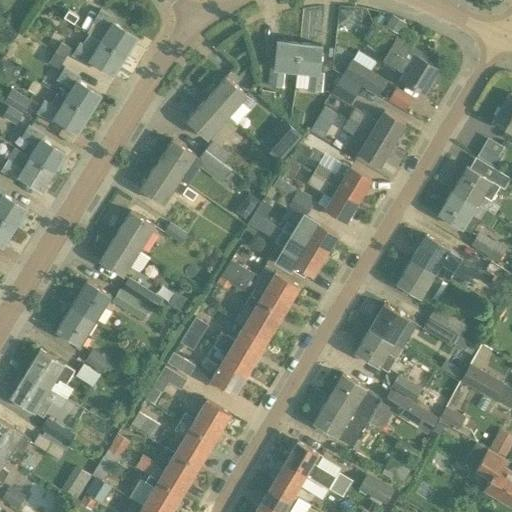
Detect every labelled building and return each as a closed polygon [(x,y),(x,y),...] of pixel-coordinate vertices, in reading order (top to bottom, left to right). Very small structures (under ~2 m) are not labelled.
[(101,9),(93,20),(64,2),(57,13),(88,32),(94,21),(108,30),(101,40),(101,41),(125,56),(137,38),(113,23),(116,19),(101,9)] [(101,41),(101,40),(90,33),(83,43),(81,41),(72,54),(87,64),(89,60),(113,75),(125,56),(101,41)] [(397,38),(385,58),(405,71),(401,78),(424,92),(438,68),(417,54),(419,51),(397,38)] [(278,40),(275,68),(271,67),(268,85),(284,87),(285,71),(298,72),(302,43),(278,40)] [(61,41),(49,62),(59,68),(72,48),(61,41)] [(322,45),(302,43),(298,72),(308,73),(307,90),(323,91),(325,73),(319,72),(322,45)] [(342,74),(360,85),(361,83),(379,94),(387,80),(352,59),(344,74),(343,73),(342,74)] [(101,95),(77,81),(81,75),(65,65),(56,79),(71,88),(65,98),(65,99),(89,114),(101,95)] [(360,85),(342,74),(336,84),(354,95),(360,85)] [(225,76),(206,97),(228,116),(247,95),(225,76)] [(31,100),(12,88),(3,102),(9,105),(3,115),(16,124),(31,100)] [(261,95),(271,105),(273,105),(275,92),(262,89),(261,95)] [(65,99),(65,98),(57,92),(50,103),(45,99),(37,112),(52,122),(55,118),(77,133),(89,114),(65,99)] [(511,94),(510,93),(494,120),(511,131),(511,94)] [(187,120),(209,139),(228,116),(206,97),(187,120)] [(384,110),(377,122),(344,102),(338,111),(349,117),(348,118),(392,144),(405,123),(384,110)] [(326,136),(337,110),(322,104),(311,130),(326,136)] [(392,144),(348,118),(343,127),(352,133),(350,138),(357,142),(360,138),(366,141),(359,152),(380,164),(392,144)] [(289,123),(269,150),(282,159),(302,132),(289,123)] [(65,153),(42,139),(46,133),(29,124),(21,138),(35,146),(29,156),(54,172),(65,153)] [(179,179),(180,178),(196,155),(172,139),(156,163),(179,179)] [(211,141),(205,148),(224,164),(232,153),(222,145),(219,148),(211,141)] [(483,146),(477,156),(495,167),(501,158),(483,146)] [(203,160),(199,166),(220,182),(231,169),(224,164),(205,148),(198,157),(203,160)] [(351,166),(343,161),(336,172),(318,161),(320,158),(314,154),(306,167),(313,171),(313,172),(358,200),(371,178),(351,166)] [(29,156),(23,165),(9,156),(0,170),(16,180),(19,176),(42,191),(54,172),(29,156)] [(179,179),(156,163),(140,187),(163,203),(179,179)] [(511,178),(497,170),(492,180),(467,165),(452,190),(486,210),(486,209),(496,215),(501,206),(491,200),(492,198),(500,186),(511,193),(511,190),(511,178)] [(358,200),(313,172),(307,182),(332,197),(325,208),(346,220),(358,200)] [(284,193),(311,209),(317,197),(275,174),(270,184),(285,192),(284,193)] [(206,196),(187,184),(178,197),(197,210),(206,196)] [(26,209),(3,195),(7,190),(0,185),(0,219),(14,228),(26,209)] [(247,217),(259,197),(247,190),(235,211),(247,217)] [(486,210),(452,190),(437,214),(470,234),(478,222),(486,210)] [(311,209),(284,193),(279,202),(301,214),(295,225),(287,221),(282,229),(325,255),(338,234),(317,222),(307,215),(311,209)] [(265,217),(272,204),(260,198),(247,222),(273,236),(279,225),(265,217)] [(115,235),(138,249),(154,224),(131,210),(115,235)] [(0,219),(0,244),(3,246),(14,228),(0,219)] [(188,233),(170,221),(163,231),(181,243),(188,233)] [(325,255),(282,229),(276,240),(284,245),(275,261),(291,270),(294,264),(313,275),(325,255)] [(505,247),(478,232),(471,246),(498,260),(505,247)] [(425,234),(411,258),(435,274),(441,264),(452,267),(459,255),(425,234)] [(138,249),(115,235),(100,260),(123,274),(128,265),(137,270),(143,268),(150,256),(138,249)] [(239,247),(233,256),(253,268),(259,259),(239,247)] [(435,274),(411,258),(396,283),(429,303),(437,291),(430,283),(435,274)] [(299,286),(275,272),(266,265),(259,276),(231,259),(221,276),(232,282),(250,293),(283,313),(299,286)] [(511,272),(491,259),(485,269),(494,275),(489,284),(500,291),(511,272)] [(232,282),(221,276),(216,284),(227,290),(232,282)] [(123,288),(156,309),(162,299),(129,277),(123,288)] [(87,280),(71,305),(95,320),(111,295),(87,280)] [(113,302),(143,319),(151,306),(121,288),(113,302)] [(283,313),(250,293),(234,320),(243,325),(243,326),(267,340),(283,313)] [(369,328),(394,343),(396,339),(404,345),(417,323),(384,303),(369,328)] [(95,320),(71,305),(56,330),(79,345),(95,320)] [(458,379),(478,345),(459,334),(465,323),(435,306),(422,328),(451,345),(438,368),(458,379)] [(188,329),(201,337),(209,324),(196,316),(188,329)] [(221,331),(213,344),(251,367),(267,340),(243,326),(235,339),(221,331)] [(394,343),(369,328),(354,352),(388,372),(395,360),(388,353),(394,343)] [(201,337),(188,329),(180,341),(193,349),(201,337)] [(461,378),(510,407),(511,403),(511,384),(482,367),(492,348),(482,342),(461,378)] [(251,367),(213,344),(205,356),(220,365),(211,380),(234,394),(251,367)] [(75,370),(64,363),(40,348),(25,372),(58,393),(65,382),(66,384),(75,370)] [(110,360),(92,349),(85,359),(103,371),(110,360)] [(196,365),(173,351),(167,362),(189,375),(196,365)] [(100,373),(84,362),(76,374),(92,385),(100,373)] [(165,365),(144,399),(156,406),(158,404),(154,402),(160,391),(162,391),(168,380),(181,388),(187,379),(165,365)] [(58,393),(25,372),(10,397),(34,411),(43,417),(58,393)] [(441,414),(446,403),(448,400),(423,385),(423,386),(399,372),(392,385),(441,414)] [(342,373),(327,397),(366,422),(382,398),(342,373)] [(382,401),(429,429),(437,416),(390,388),(382,401)] [(366,422),(327,397),(313,421),(352,445),(366,422)] [(156,406),(144,399),(140,405),(152,413),(156,406)] [(206,399),(195,417),(186,411),(180,420),(214,440),(230,413),(206,399)] [(465,415),(446,403),(441,414),(442,415),(441,416),(458,427),(465,415)] [(160,423),(139,410),(130,423),(152,437),(160,423)] [(65,427),(47,417),(40,430),(57,440),(65,427)] [(31,438),(21,432),(0,419),(0,452),(6,457),(12,447),(22,453),(31,438)] [(175,429),(185,435),(174,453),(198,467),(214,440),(180,420),(175,429)] [(511,433),(501,426),(489,444),(505,454),(511,444),(511,433)] [(65,449),(39,433),(33,443),(60,459),(65,449)] [(108,450),(120,457),(130,440),(118,433),(108,450)] [(298,441),(285,463),(328,488),(329,487),(335,476),(317,464),(322,456),(318,453),(298,441)] [(511,474),(500,467),(505,458),(477,441),(464,463),(475,470),(474,471),(489,479),(483,489),(511,504),(511,474)] [(120,457),(108,450),(104,456),(116,463),(120,457)] [(6,457),(0,452),(0,484),(1,485),(10,471),(1,466),(6,457)] [(174,453),(163,471),(139,458),(135,464),(150,473),(149,474),(182,493),(198,467),(174,453)] [(410,469),(390,457),(382,471),(402,483),(410,469)] [(285,463),(273,483),(293,495),(294,494),(299,486),(300,485),(322,498),(322,497),(328,488),(285,463)] [(394,488),(367,473),(359,488),(386,502),(394,488)] [(146,480),(155,485),(143,505),(153,511),(170,511),(182,493),(149,474),(146,480)] [(96,475),(86,492),(103,502),(113,486),(96,475)] [(84,486),(74,480),(67,492),(77,498),(84,486)] [(273,483),(261,502),(276,511),(305,511),(309,507),(310,505),(294,494),(293,495),(273,483)] [(26,494),(9,484),(1,498),(18,508),(26,494)] [(84,495),(79,503),(94,511),(92,510),(96,502),(84,495)] [(276,511),(261,502),(255,511),(276,511)] [(93,511),(94,511),(79,503),(73,511),(93,511)]
